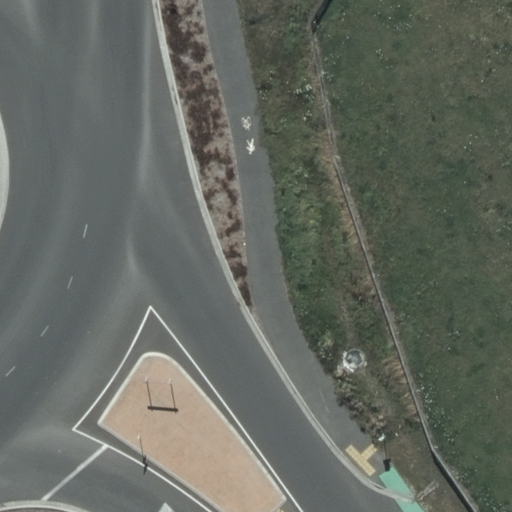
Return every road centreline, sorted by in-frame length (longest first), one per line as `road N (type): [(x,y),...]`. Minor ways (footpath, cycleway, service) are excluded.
road 1 (unclassified): [(74,181),(185,301),(333,511)]
road 2 (secondary): [(74,181),(56,271),(0,362)]
road 3 (unclassified): [(142,511),(0,427)]
